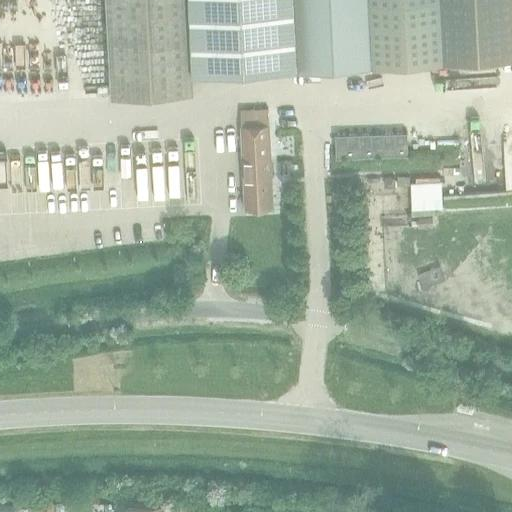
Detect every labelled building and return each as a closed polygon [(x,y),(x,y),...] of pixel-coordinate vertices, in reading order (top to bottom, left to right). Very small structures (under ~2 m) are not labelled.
[(106,0),(112,97),(193,93),(192,73),(188,0),(106,0)] [(188,0),(192,73),(298,67),(294,0),(188,0)] [(511,16),(511,0),(294,0),(298,67),(511,56),(511,16)] [(245,208),(273,207),(267,107),(240,109),(245,208)] [(164,511),(165,504),(124,503),(124,511),(164,511)]
